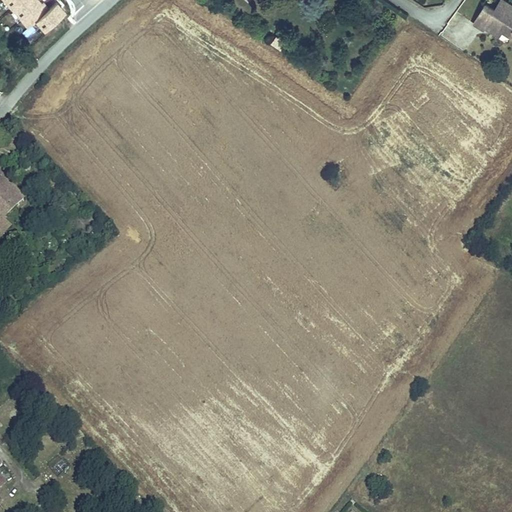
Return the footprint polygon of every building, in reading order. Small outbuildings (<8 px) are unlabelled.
[(486,4),(474,23),(484,29),(485,27),(488,22),(502,30),(511,36),(511,34),(511,5),(503,0),(500,0),(495,10),(486,4)] [(502,30),(488,22),(485,27),(499,35),(502,30)] [(288,44),(276,36),(272,43),(284,51),(288,44)] [(42,172),(54,184),(60,179),(48,166),(42,172)] [(54,184),(42,172),(35,179),(46,191),(45,193),(85,236),(94,227),(54,184)] [(0,210),(6,217),(24,199),(0,173),(0,210)] [(0,234),(2,237),(14,225),(6,217),(0,210),(0,234)]
